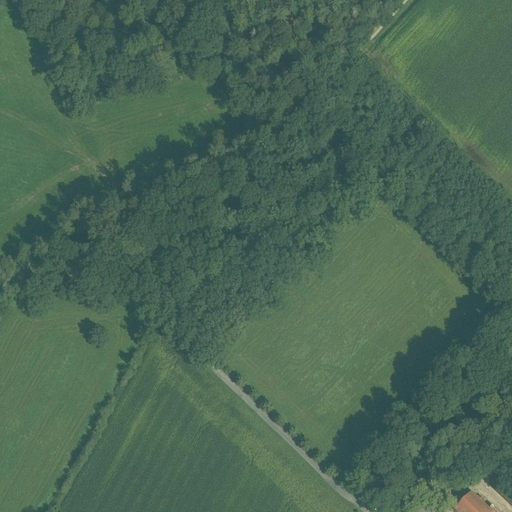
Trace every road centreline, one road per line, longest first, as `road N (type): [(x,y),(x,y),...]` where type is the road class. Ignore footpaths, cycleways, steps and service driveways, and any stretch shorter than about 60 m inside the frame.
road 1 (unclassified): [(511,416),(478,433),(408,496),(362,504),(156,313),(103,287),(50,274),(17,275),(0,297)]
road 2 (track): [(405,0),(314,94),(242,148),(101,212)]
